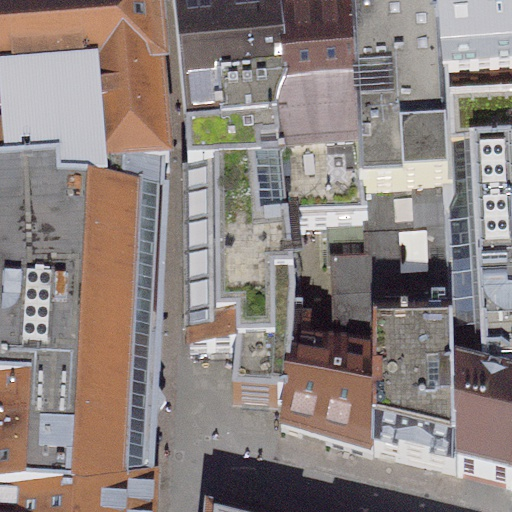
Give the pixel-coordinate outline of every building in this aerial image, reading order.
[(281,0),(179,0),(191,149),(262,143),(285,141),(283,126),(293,116),(281,0)] [(287,162),(291,237),(334,237),(371,235),(354,0),(281,0),(293,116),(283,126),(285,141),(262,143),(264,165),(287,162)] [(443,91),(440,0),(354,0),(369,202),(448,198),(443,91)] [(511,0),(440,0),(443,91),(511,84),(511,0)] [(90,511),(152,480),(150,1),(0,13),(0,504),(1,505),(90,511)] [(457,133),(507,131),(506,103),(456,105),(457,133)] [(461,214),(450,225),(455,305),(455,376),(511,390),(511,151),(507,152),(507,131),(457,133),(461,214)] [(288,403),(296,327),(298,309),(291,237),(287,162),(264,165),(262,143),(191,149),(190,359),(243,360),(236,409),(280,410),(288,403)] [(455,305),(450,225),(448,198),(369,202),(371,235),(334,237),(340,354),(375,358),(375,310),(455,305)] [(375,358),(375,457),(455,477),(455,376),(455,305),(375,310),(375,358)] [(309,351),(310,328),(296,327),(288,403),(286,438),(375,462),(375,457),(375,358),(340,354),(309,351)] [(511,390),(455,376),(455,477),(511,491),(511,390)] [(0,511),(150,511),(152,480),(90,511),(1,505),(0,511)]
